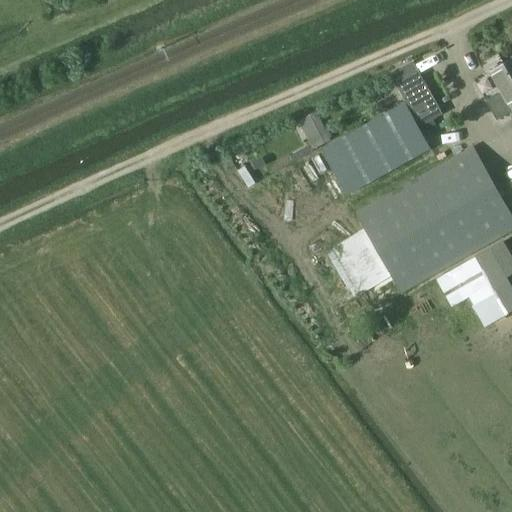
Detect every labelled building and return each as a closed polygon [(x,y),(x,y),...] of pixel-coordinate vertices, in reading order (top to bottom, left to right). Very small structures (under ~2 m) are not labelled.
[(511,106),(509,108),(511,113),(511,112),(511,59),(503,65),(511,80),(511,106)] [(496,122),(511,113),(509,108),(511,106),(511,80),(503,65),(489,73),(501,94),(485,103),(496,122)] [(417,70),(394,83),(419,128),(442,115),(417,70)] [(405,104),(321,150),(347,197),(431,151),(405,104)] [(292,163),(312,154),(309,147),(289,155),(292,163)] [(365,228),(330,249),(354,288),(349,291),(353,297),(358,294),(359,297),(367,292),(394,276),(405,296),(511,231),(511,212),(474,149),(359,218),(365,228)]
